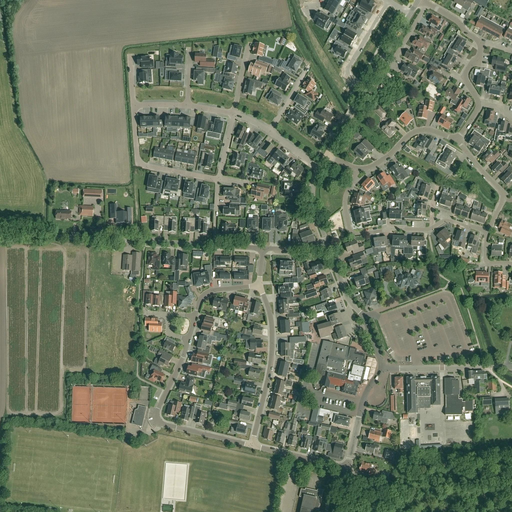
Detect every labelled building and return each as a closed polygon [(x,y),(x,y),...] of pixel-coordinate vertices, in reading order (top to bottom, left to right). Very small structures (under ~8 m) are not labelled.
[(331,0),(328,5),(337,10),(340,5),(331,0)] [(368,0),(368,1),(367,0),(359,0),(355,8),(362,12),(364,9),(370,12),(370,13),(373,8),(374,7),(372,6),(374,4),(368,0)] [(455,0),(454,2),(457,4),(455,7),(460,10),(462,8),(467,11),(469,8),(473,1),(471,0),(455,0)] [(328,5),(325,11),(331,14),(333,16),(337,10),(328,5)] [(352,11),(349,16),(363,24),(364,23),(365,23),(367,20),(366,20),(367,19),(364,17),(360,15),(362,12),(355,8),(353,12),(352,11)] [(318,15),(314,20),(318,22),(317,25),(323,29),(324,28),(325,25),(326,25),(326,24),(328,21),(332,23),(336,26),(339,22),(332,18),(329,17),(324,13),(321,17),(319,15),(318,15)] [(348,21),(345,25),(346,25),(352,29),(354,26),(357,28),(360,30),(361,29),(362,29),(363,26),(363,24),(349,16),(347,20),(348,21)] [(441,18),(439,20),(432,16),(429,22),(436,26),(434,29),(438,31),(440,32),(442,27),(446,21),(441,18)] [(480,30),(485,19),(481,17),(475,27),(480,30)] [(485,32),(490,22),(485,19),(480,30),(485,32)] [(490,35),(495,25),(490,22),(485,32),(490,35)] [(344,29),(346,31),(344,35),(354,41),(357,36),(355,34),(351,32),(352,29),(346,25),(344,29)] [(495,37),(500,27),(495,25),(490,35),(495,37)] [(438,31),(434,29),(432,28),(430,30),(423,26),(423,27),(422,27),(421,28),(422,29),(420,32),(429,37),(431,34),(435,36),(438,31)] [(500,27),(495,37),(499,40),(505,30),(500,27)] [(340,38),(338,42),(345,46),(347,44),(348,45),(350,47),(354,41),(344,35),(342,39),(340,38)] [(455,40),(453,43),(463,50),(466,44),(465,44),(463,42),(465,39),(460,36),(458,35),(455,40)] [(426,49),(430,43),(420,37),(418,40),(416,39),(413,44),(422,50),(423,49),(424,47),(426,49)] [(336,42),(333,47),(337,49),(334,53),(335,53),(335,54),(334,55),(337,57),(338,55),(343,58),(347,52),(346,51),(343,49),(344,47),(336,42)] [(453,43),(448,51),(453,54),(455,52),(458,54),(460,55),(463,50),(453,43)] [(254,52),(253,55),(261,57),(265,57),(265,55),(262,54),(264,46),(256,44),(255,47),(254,47),(253,52),(254,52)] [(239,59),(242,48),(241,48),(241,47),(238,46),(238,47),(235,46),(233,55),(228,54),(227,59),(233,61),(234,57),(239,59)] [(421,60),(424,55),(413,49),(411,52),(408,51),(405,57),(414,63),(417,58),(421,60)] [(447,51),(444,56),(448,58),(446,60),(454,65),(456,61),(452,58),(451,57),(453,54),(453,55),(453,54),(448,51),(447,50),(447,51)] [(200,67),(214,68),(214,61),(206,60),(206,55),(204,55),(204,54),(200,53),(200,55),(196,55),(196,56),(195,56),(194,61),(195,61),(195,63),(200,63),(200,67)] [(166,62),(165,67),(171,68),(171,64),(176,64),(182,65),(182,61),(182,60),(183,57),(179,57),(179,55),(171,54),(171,55),(167,55),(166,62)] [(301,63),(302,63),(301,62),(298,61),(300,59),(294,55),(291,60),(292,61),(290,65),(284,61),(284,62),(283,64),(282,64),(280,67),(286,70),(287,68),(295,72),(295,73),(296,72),(298,69),(299,66),(301,63)] [(143,58),(137,58),(138,65),(142,65),(142,68),(147,68),(153,67),(153,61),(150,61),(149,56),(143,56),(143,58)] [(506,73),(508,66),(503,65),(504,61),(493,58),(493,59),(492,59),(492,61),(492,62),(491,66),(496,67),(495,71),(506,73)] [(441,61),(438,66),(445,70),(446,67),(451,70),(454,65),(446,60),(445,63),(441,61)] [(251,64),(249,72),(255,74),(254,75),(259,77),(261,71),(265,73),(268,66),(257,62),(255,66),(251,64)] [(224,70),(223,76),(225,76),(229,77),(230,74),(235,76),(238,66),(229,64),(228,71),(224,70)] [(401,71),(406,74),(404,76),(408,78),(412,72),(416,75),(419,70),(412,66),(409,64),(408,67),(404,65),(401,71)] [(429,78),(428,80),(433,83),(434,81),(439,84),(443,77),(436,73),(438,69),(432,66),(429,70),(432,73),(429,78)] [(204,81),(205,81),(205,75),(204,75),(204,73),(209,73),(209,69),(202,68),(202,72),(195,72),(194,75),(193,75),(193,80),(194,80),(194,81),(200,82),(200,80),(203,81),(203,82),(204,82),(204,81)] [(140,78),(139,78),(139,84),(148,83),(148,76),(152,76),(151,69),(142,70),(143,74),(140,74),(140,78)] [(166,69),(165,77),(170,77),(170,81),(181,82),(181,79),(182,79),(183,75),(182,75),(182,74),(177,74),(172,74),(173,70),(166,69)] [(478,76),(476,86),(483,87),(484,85),(485,80),(488,80),(489,77),(490,73),(490,71),(487,70),(484,69),(484,70),(484,71),(480,71),(479,76),(478,76)] [(217,74),(215,81),(221,82),(221,81),(225,82),(223,89),(232,91),(234,82),(224,79),(225,76),(223,76),(217,74)] [(285,92),(289,85),(286,83),(287,81),(288,81),(290,78),(284,74),(281,80),(279,79),(275,85),(285,92)] [(486,87),(486,90),(489,91),(489,93),(488,94),(494,95),(496,87),(497,83),(492,82),(493,78),(492,78),(491,78),(489,77),(488,80),(487,85),(486,87)] [(309,78),(302,89),(307,92),(305,95),(314,100),(317,95),(313,92),(311,91),(315,84),(312,82),(313,81),(309,78)] [(261,89),(263,84),(253,80),(252,84),(246,82),(244,93),(244,94),(247,95),(248,94),(251,95),(252,91),(254,85),(257,85),(256,88),(261,89)] [(496,87),(494,95),(500,97),(500,95),(500,94),(504,95),(505,91),(507,83),(503,82),(502,84),(497,83),(496,87)] [(456,106),(460,99),(457,98),(458,96),(457,95),(460,91),(455,88),(452,91),(448,89),(445,95),(452,100),(450,103),(456,106)] [(274,103),(278,106),(279,105),(282,101),(281,101),(282,100),(275,96),(278,92),(272,89),(268,94),(271,96),(269,101),(270,101),(269,102),(273,104),(274,103)] [(294,102),(296,103),(301,106),(300,109),(302,112),(301,113),(305,115),(308,110),(304,107),(307,101),(304,99),(305,98),(302,97),(302,98),(298,95),(298,96),(297,96),(295,98),(296,98),(294,102)] [(470,107),(467,105),(470,100),(468,99),(468,98),(466,97),(465,97),(462,101),(460,99),(456,106),(454,110),(458,112),(461,108),(467,111),(470,107)] [(432,112),(434,103),(426,102),(425,108),(420,107),(418,118),(426,119),(428,111),(432,112)] [(378,107),(374,111),(382,118),(385,114),(378,107)] [(317,112),(314,118),(323,122),(324,119),(329,122),(333,116),(329,114),(330,112),(330,111),(326,109),(325,109),(324,111),(323,110),(321,114),(317,112)] [(287,114),(285,117),(297,125),(304,116),(296,110),(294,113),(290,110),(289,112),(288,112),(287,112),(287,113),(287,114)] [(492,121),(493,115),(494,112),(487,111),(485,121),(489,121),(488,127),(494,129),(496,122),(492,121)] [(407,126),(413,120),(405,113),(400,119),(407,126)] [(448,129),(453,121),(443,115),(438,123),(448,129)] [(200,117),(198,129),(202,130),(202,132),(206,133),(208,126),(205,125),(206,118),(204,118),(204,117),(201,116),(200,117)] [(153,118),(153,128),(162,128),(163,121),(159,121),(159,118),(153,118)] [(207,133),(207,135),(214,136),(214,138),(220,140),(221,135),(223,123),(220,122),(221,121),(216,120),(215,124),(210,123),(209,122),(209,123),(209,127),(207,133)] [(394,132),(396,131),(392,127),(396,124),(391,120),(388,123),(382,129),(390,136),(392,135),(393,136),(395,133),(394,132)] [(315,128),(310,135),(316,139),(316,140),(317,140),(320,141),(320,140),(321,140),(322,140),(322,139),(322,138),(322,137),(324,133),(321,132),(325,127),(318,123),(315,128)] [(497,129),(495,137),(498,137),(499,137),(499,136),(502,137),(502,136),(505,136),(505,135),(507,126),(507,124),(501,123),(500,130),(497,129)] [(238,144),(244,146),(249,134),(245,133),(247,130),(246,130),(245,129),(243,128),(242,128),(240,127),(237,135),(238,135),(237,138),(240,139),(238,144)] [(473,149),(480,140),(481,138),(476,134),(477,133),(474,131),(470,137),(472,139),(469,144),(474,148),(473,149)] [(246,143),(251,147),(256,151),(258,148),(256,147),(262,139),(262,138),(260,136),(259,137),(256,134),(255,136),(251,133),(246,143)] [(423,152),(430,139),(429,141),(423,138),(422,140),(419,139),(414,148),(418,151),(419,149),(423,152)] [(481,138),(480,140),(473,149),(479,153),(483,148),(485,150),(491,142),(488,140),(487,142),(481,138)] [(430,139),(423,152),(425,148),(430,151),(428,154),(432,156),(438,147),(435,145),(436,143),(430,139)] [(367,148),(370,145),(365,140),(362,143),(362,144),(360,146),(360,145),(354,151),(363,160),(369,154),(365,150),(367,148)] [(258,148),(256,151),(252,156),(255,158),(258,153),(262,157),(265,153),(268,155),(274,147),(271,145),(271,144),(270,143),(269,144),(269,143),(264,148),(260,145),(258,148)] [(173,151),(169,151),(170,147),(167,147),(166,150),(163,149),(163,146),(161,145),(160,149),(155,148),(153,157),(173,161),(174,152),(175,152),(176,148),(173,148),(173,151)] [(444,152),(442,155),(444,156),(453,161),(456,155),(454,154),(451,152),(453,150),(446,146),(443,151),(444,152)] [(175,162),(194,165),(196,156),(197,156),(197,152),(195,152),(194,156),(190,155),(191,151),(188,151),(188,154),(184,154),(185,150),(182,150),(181,153),(177,152),(175,162)] [(275,160),(278,163),(284,155),(282,153),(282,152),(279,150),(279,151),(278,151),(277,152),(275,150),(266,161),(271,165),(275,160)] [(492,163),(500,155),(495,151),(491,155),(489,152),(483,158),(488,163),(489,161),(492,163)] [(212,163),(213,159),(212,159),(212,158),(208,157),(209,154),(203,153),(201,160),(205,161),(204,165),(204,167),(205,167),(205,168),(209,169),(209,168),(210,168),(211,163),(212,163)] [(234,155),(232,166),(239,168),(240,164),(241,159),(245,159),(246,154),(241,153),(240,156),(234,155)] [(439,158),(436,164),(441,167),(443,163),(447,166),(449,167),(453,161),(444,156),(442,155),(441,154),(439,158)] [(284,155),(278,163),(280,165),(277,169),(282,173),(290,163),(288,161),(289,159),(288,159),(289,158),(286,155),(286,156),(284,155)] [(498,163),(492,169),(493,170),(492,170),(492,171),(494,173),(495,173),(495,172),(497,174),(500,171),(502,173),(508,167),(504,163),(501,166),(498,163)] [(249,164),(247,170),(251,171),(250,177),(262,180),(262,179),(264,171),(254,169),(255,165),(249,164)] [(289,166),(285,171),(290,175),(292,172),(299,177),(304,170),(303,170),(303,169),(301,168),(300,168),(295,164),(291,168),(289,166)] [(403,181),(404,180),(409,176),(405,171),(402,173),(397,165),(391,169),(398,180),(401,178),(403,181)] [(511,167),(510,166),(505,172),(508,174),(506,175),(502,180),(507,185),(511,179),(511,176),(509,174),(511,171),(511,167)] [(389,188),(395,184),(392,179),(389,181),(384,173),(378,177),(384,186),(387,184),(389,188)] [(155,189),(154,193),(159,194),(161,185),(162,181),(161,181),(157,180),(158,177),(157,177),(157,176),(153,176),(153,177),(150,176),(149,179),(148,179),(148,183),(149,183),(148,188),(155,189)] [(171,193),(173,180),(171,180),(171,179),(168,178),(167,179),(166,179),(165,188),(162,187),(160,193),(164,194),(164,192),(171,193)] [(373,183),(370,180),(369,179),(362,186),(363,187),(362,188),(361,189),(367,193),(367,192),(368,191),(371,188),(372,188),(374,186),(377,189),(380,186),(376,181),(373,183)] [(175,181),(173,180),(171,193),(177,194),(176,196),(180,197),(181,191),(178,190),(179,182),(180,182),(180,181),(179,181),(179,180),(175,180),(175,181)] [(421,191),(430,194),(431,188),(430,187),(426,186),(427,183),(420,181),(417,190),(421,191)] [(189,194),(188,198),(194,199),(195,193),(192,192),(194,184),(191,184),(191,183),(187,182),(186,183),(184,193),(189,194)] [(294,182),(288,182),(282,182),(281,194),(285,194),(285,197),(289,197),(293,198),(293,197),(297,197),(297,196),(298,195),(298,194),(298,193),(298,192),(297,191),(298,189),(293,189),(294,182)] [(201,195),(197,194),(196,202),(202,203),(203,198),(207,199),(207,198),(208,198),(209,193),(208,193),(209,188),(207,188),(207,187),(207,186),(203,185),(203,186),(202,186),(202,190),(201,195)] [(262,199),(263,194),(268,195),(270,187),(258,185),(257,189),(253,188),(252,196),(258,197),(258,198),(262,199)] [(428,199),(430,194),(421,191),(417,190),(411,188),(409,191),(420,194),(419,197),(428,199)] [(224,197),(227,197),(227,200),(232,201),(232,204),(239,204),(247,205),(247,199),(239,199),(239,194),(235,193),(235,190),(225,189),(224,192),(223,195),(224,196),(224,197)] [(370,196),(366,194),(365,193),(363,197),(366,198),(370,201),(373,202),(374,199),(372,198),(372,197),(370,196)] [(355,194),(354,199),(353,199),(352,204),(353,204),(361,206),(363,196),(359,195),(355,194)] [(439,195),(437,201),(440,202),(440,204),(439,204),(445,206),(448,198),(449,194),(446,194),(445,197),(442,196),(439,195)] [(396,211),(396,220),(397,220),(397,221),(400,221),(400,220),(402,220),(402,218),(402,216),(405,216),(405,213),(405,201),(405,198),(402,199),(402,203),(401,211),(399,211),(399,209),(398,208),(396,208),(396,209),(396,211)] [(448,198),(445,206),(451,208),(454,200),(448,198)] [(230,208),(224,208),(223,211),(223,212),(223,213),(223,214),(223,215),(235,216),(235,211),(240,211),(240,205),(230,204),(230,208)] [(110,217),(116,217),(116,224),(123,223),(127,222),(127,223),(132,223),(131,213),(127,213),(127,212),(120,213),(120,214),(117,214),(117,205),(110,205),(110,217)] [(461,216),(464,207),(457,205),(454,214),(461,217),(462,216),(461,216),(462,216),(461,216)] [(83,206),(83,214),(88,214),(88,216),(93,216),(94,207),(83,206)] [(360,211),(354,212),(356,218),(365,216),(365,213),(370,211),(372,211),(371,206),(364,207),(365,210),(360,211)] [(462,216),(461,217),(468,219),(471,209),(464,207),(461,216),(462,216),(461,216),(462,216)] [(387,208),(387,211),(390,212),(390,220),(396,220),(396,211),(390,211),(390,209),(390,208),(387,208)] [(478,221),(481,213),(474,210),(471,220),(478,222),(479,221),(478,221)] [(71,218),(71,211),(65,211),(57,211),(57,219),(65,219),(65,218),(71,218)] [(405,213),(405,216),(405,218),(405,219),(406,219),(408,219),(417,220),(418,217),(423,217),(426,217),(427,211),(414,211),(414,214),(417,214),(417,217),(408,216),(408,215),(408,214),(407,213),(405,213)] [(479,221),(478,222),(485,224),(488,215),(481,213),(478,221),(479,221)] [(282,214),(276,214),(276,229),(279,229),(279,231),(281,231),(280,232),(285,232),(285,231),(286,231),(287,225),(288,225),(288,221),(287,221),(287,220),(282,220),(282,214)] [(263,220),(263,231),(265,231),(265,232),(270,232),(270,231),(271,231),(271,223),(274,223),(275,217),(269,216),(269,220),(263,220)] [(365,216),(356,218),(357,225),(372,222),(372,219),(366,220),(365,216)] [(152,221),(152,231),(152,232),(155,232),(155,231),(158,232),(159,226),(163,226),(164,217),(157,217),(156,221),(152,221)] [(165,217),(165,226),(169,226),(169,232),(172,232),(172,233),(175,234),(175,233),(176,233),(176,223),(172,222),(173,218),(165,217)] [(248,220),(248,230),(250,230),(250,231),(255,231),(255,223),(258,223),(259,218),(253,217),(253,220),(248,220)] [(190,233),(190,227),(195,228),(195,219),(188,218),(188,223),(183,223),(183,233),(184,233),(184,234),(187,234),(187,233),(190,233)] [(207,234),(207,230),(208,230),(208,228),(208,224),(204,224),(204,219),(197,219),(196,228),(196,232),(201,232),(200,233),(200,234),(204,234),(203,235),(206,235),(206,234),(207,234)] [(503,234),(510,237),(511,233),(511,227),(510,227),(511,226),(502,221),(499,228),(501,229),(500,233),(503,234)] [(223,229),(222,235),(229,235),(229,232),(236,232),(237,226),(230,225),(230,224),(223,224),(223,225),(222,226),(221,227),(221,228),(222,229),(223,229)] [(442,251),(444,249),(448,246),(445,243),(449,238),(448,237),(449,236),(450,234),(445,229),(437,237),(442,242),(440,244),(438,246),(442,251)] [(300,235),(298,235),(298,231),(293,230),(292,243),(303,244),(304,245),(315,241),(311,231),(300,235)] [(467,239),(464,238),(465,234),(458,231),(455,241),(460,242),(458,247),(464,248),(467,239)] [(468,244),(469,244),(467,250),(470,251),(471,248),(472,249),(471,253),(476,255),(478,249),(475,248),(478,238),(471,235),(468,244)] [(387,237),(381,238),(382,247),(386,247),(386,252),(387,254),(391,254),(391,248),(389,248),(388,240),(387,237)] [(393,248),(391,248),(391,254),(391,256),(394,255),(394,254),(396,254),(396,250),(400,250),(400,247),(400,237),(394,237),(393,240),(393,248)] [(400,237),(400,247),(404,247),(404,250),(404,254),(406,254),(409,254),(409,248),(407,248),(407,244),(407,238),(400,237)] [(375,248),(373,249),(374,256),(379,256),(378,248),(382,247),(381,238),(374,239),(375,248)] [(409,254),(409,259),(410,259),(413,257),(413,255),(414,255),(414,250),(418,251),(419,238),(412,238),(412,248),(409,248),(409,254)] [(419,238),(418,251),(422,251),(422,255),(427,255),(427,249),(427,247),(424,247),(425,238),(419,238)] [(354,254),(365,250),(362,244),(358,246),(356,241),(345,245),(348,253),(352,251),(354,254)] [(503,245),(498,245),(498,249),(493,248),(492,256),(501,256),(502,249),(503,249),(503,245)] [(365,254),(365,252),(357,255),(358,258),(349,261),(352,268),(362,264),(361,261),(365,259),(364,255),(365,254)] [(139,276),(139,272),(140,272),(141,254),(133,253),(133,256),(124,255),(123,270),(131,271),(131,275),(139,276)] [(159,270),(160,262),(156,262),(157,254),(149,253),(148,265),(154,265),(154,270),(153,270),(157,270),(159,270)] [(175,265),(175,258),(175,260),(172,259),(171,259),(171,255),(168,254),(167,254),(165,254),(164,254),(163,265),(170,266),(170,265),(171,265),(171,272),(175,272),(175,265)] [(176,260),(175,272),(174,281),(179,282),(180,271),(182,271),(182,267),(188,267),(188,262),(187,262),(187,256),(180,255),(180,260),(176,260)] [(216,257),(216,266),(220,266),(221,262),(225,263),(231,263),(231,257),(222,257),(217,257),(216,257)] [(235,257),(235,263),(240,263),(245,263),(245,267),(248,267),(249,267),(249,265),(250,258),(249,258),(244,258),(235,257)] [(280,262),(280,271),(285,271),(285,275),(293,275),(293,263),(280,262)] [(304,264),(306,269),(308,274),(314,272),(314,273),(323,269),(320,262),(311,265),(312,267),(310,268),(308,262),(304,264)] [(205,271),(206,273),(201,274),(203,285),(205,284),(205,285),(209,285),(209,284),(210,284),(209,276),(212,276),(212,268),(212,269),(212,270),(205,271)] [(216,270),(215,279),(216,279),(221,279),(230,280),(230,274),(225,274),(220,274),(220,270),(216,270)] [(418,279),(421,272),(416,270),(413,277),(413,276),(412,276),(411,276),(408,274),(405,276),(404,276),(403,276),(402,277),(399,270),(394,272),(398,281),(397,282),(397,283),(397,284),(397,285),(398,285),(400,285),(401,288),(406,286),(407,287),(408,287),(409,287),(410,287),(411,288),(412,288),(413,288),(414,289),(415,286),(416,286),(417,286),(418,285),(418,284),(418,283),(417,282),(418,279)] [(234,274),(234,280),(243,280),(248,280),(249,280),(249,273),(249,271),(248,271),(245,271),(245,275),(240,275),(234,274)] [(476,272),(476,276),(476,282),(481,282),(485,282),(484,287),(488,287),(488,286),(489,274),(485,274),(485,273),(477,273),(476,272)] [(495,273),(495,284),(494,284),(494,288),(499,288),(505,289),(505,276),(502,276),(502,273),(495,273)] [(195,274),(192,275),(191,281),(195,281),(196,287),(197,287),(197,288),(200,287),(200,286),(203,286),(203,285),(201,274),(195,275),(195,274)] [(323,285),(328,283),(325,276),(318,279),(319,282),(306,286),(308,291),(324,285),(323,285)] [(361,286),(370,283),(368,278),(364,279),(363,276),(354,279),(357,288),(358,289),(361,287),(361,286)] [(279,288),(278,288),(278,291),(279,291),(279,294),(281,294),(281,298),(286,298),(290,298),(299,297),(299,296),(293,296),(293,294),(292,294),(292,293),(292,288),(293,288),(293,283),(287,284),(285,284),(284,284),(284,287),(279,287),(279,288)] [(377,304),(380,303),(379,299),(379,298),(376,290),(377,290),(376,286),(371,288),(371,289),(367,291),(366,295),(367,299),(365,299),(367,304),(366,305),(367,305),(367,304),(369,303),(370,306),(377,303),(377,304)] [(326,299),(333,297),(330,289),(321,292),(322,296),(325,296),(326,299)] [(304,294),(299,296),(299,297),(299,298),(305,296),(306,299),(317,295),(315,290),(304,294)] [(154,294),(154,292),(144,291),(143,299),(147,299),(147,305),(153,305),(153,306),(154,294)] [(176,305),(177,293),(166,292),(166,307),(169,307),(169,308),(171,308),(172,307),(173,307),(173,304),(176,305)] [(154,294),(153,306),(159,307),(160,301),(163,301),(164,293),(160,293),(160,294),(154,294)] [(192,301),(191,300),(190,296),(187,297),(187,298),(182,298),(182,297),(181,296),(178,296),(178,301),(179,301),(179,308),(181,308),(181,309),(182,309),(183,309),(184,309),(184,308),(186,308),(187,305),(188,305),(188,304),(189,304),(190,304),(191,303),(192,302),(192,301)] [(230,309),(235,311),(238,311),(240,307),(242,299),(236,297),(234,304),(231,303),(230,309)] [(280,304),(279,304),(279,308),(288,308),(289,308),(289,305),(293,305),(293,304),(293,301),(300,301),(299,298),(299,297),(290,298),(290,301),(288,301),(286,301),(280,302),(280,304)] [(212,305),(214,305),(213,307),(218,308),(217,308),(218,309),(226,311),(229,301),(223,299),(223,300),(221,300),(215,299),(215,301),(213,301),(212,305)] [(242,299),(240,307),(238,311),(247,313),(249,307),(250,302),(247,301),(248,300),(242,299)] [(249,322),(250,315),(254,316),(254,314),(257,315),(258,311),(259,311),(259,310),(260,310),(259,309),(259,308),(260,304),(253,302),(252,307),(249,307),(247,313),(247,314),(246,321),(249,322)] [(335,303),(328,306),(327,303),(315,307),(317,312),(321,311),(322,312),(324,311),(325,314),(337,309),(335,303)] [(288,308),(279,308),(279,312),(280,312),(280,315),(287,314),(288,314),(291,314),(291,318),(297,317),(301,317),(301,313),(294,314),(293,310),(288,310),(288,308)] [(333,326),(342,323),(339,314),(329,317),(331,322),(333,326)] [(203,324),(213,327),(214,323),(220,324),(221,319),(213,317),(213,320),(205,318),(205,319),(204,319),(204,321),(204,322),(204,324),(203,324)] [(161,332),(162,324),(158,323),(158,319),(153,319),(146,319),(146,326),(150,326),(150,331),(161,332)] [(331,322),(330,323),(330,322),(317,326),(321,339),(331,336),(331,333),(333,332),(332,330),(335,329),(337,333),(332,335),(334,340),(337,339),(337,341),(347,337),(342,323),(333,326),(331,322)] [(213,327),(203,324),(202,327),(201,327),(201,329),(202,330),(201,331),(207,332),(207,335),(213,337),(215,331),(211,331),(212,327),(213,327)] [(260,326),(254,325),(255,324),(251,324),(250,329),(249,329),(248,332),(261,335),(263,328),(259,327),(260,326)] [(207,344),(211,345),(212,341),(215,342),(217,337),(213,337),(207,335),(207,338),(200,336),(199,342),(207,344)] [(170,343),(172,340),(166,337),(164,343),(166,344),(164,347),(173,352),(176,346),(170,343)] [(281,344),(281,350),(294,350),(295,350),(295,343),(299,343),(299,337),(292,337),(292,343),(290,343),(290,344),(281,344)] [(250,341),(250,350),(255,350),(255,348),(262,348),(263,341),(250,341)] [(342,392),(355,396),(359,383),(361,384),(362,384),(363,380),(362,380),(363,380),(367,381),(370,368),(366,367),(366,366),(363,366),(362,366),(363,363),(365,364),(366,360),(364,360),(365,356),(355,354),(357,350),(345,347),(333,344),(333,343),(324,341),(314,378),(323,380),(321,386),(328,388),(329,384),(343,387),(342,392)] [(206,347),(207,344),(199,342),(197,348),(204,350),(203,353),(209,354),(211,348),(206,347)] [(160,367),(161,365),(163,366),(164,364),(168,366),(171,360),(168,358),(169,355),(161,350),(160,351),(158,355),(162,357),(161,360),(158,359),(156,359),(155,360),(154,362),(154,363),(155,364),(160,367)] [(281,350),(281,357),(285,357),(290,357),(290,359),(293,360),(292,363),(303,365),(304,361),(294,359),(294,350),(281,350)] [(198,352),(197,355),(193,354),(192,361),(202,364),(203,360),(208,361),(209,355),(198,352)] [(234,360),(234,364),(240,365),(242,365),(249,366),(252,366),(252,363),(261,364),(262,357),(254,356),(254,354),(250,354),(249,362),(241,361),(241,360),(234,360)] [(280,369),(287,371),(289,364),(281,362),(280,369)] [(200,377),(201,372),(202,371),(209,373),(210,369),(203,367),(193,364),(192,368),(189,367),(187,374),(197,376),(200,377)] [(157,371),(158,368),(152,365),(150,370),(154,372),(152,377),(150,376),(149,379),(154,382),(156,379),(162,382),(165,375),(157,371)] [(250,369),(250,370),(248,376),(258,378),(260,372),(251,370),(250,369)] [(286,378),(287,371),(280,369),(278,376),(286,378)] [(474,372),(474,380),(475,394),(485,394),(484,379),(484,372),(474,372)] [(430,406),(439,406),(440,406),(439,378),(432,378),(432,379),(426,379),(426,377),(420,377),(420,379),(415,379),(415,378),(407,378),(408,414),(418,414),(418,409),(430,409),(430,406)] [(402,389),(402,378),(394,378),(395,389),(398,389),(398,393),(402,393),(402,389)] [(459,382),(456,382),(456,379),(445,379),(445,395),(446,395),(446,408),(445,408),(445,416),(462,416),(462,411),(465,411),(465,412),(473,412),(472,402),(465,402),(459,402),(459,395),(459,382)] [(289,383),(285,383),(277,381),(275,387),(284,389),(285,386),(288,386),(289,383)] [(488,391),(496,391),(496,381),(487,381),(488,391)] [(254,394),(256,387),(252,386),(253,384),(243,382),(241,391),(254,394)] [(193,386),(186,384),(181,383),(180,386),(181,387),(180,391),(191,393),(193,386)] [(141,402),(150,402),(150,387),(141,387),(141,402)] [(286,390),(284,389),(275,387),(274,394),(282,396),(282,395),(286,396),(286,393),(283,393),(283,392),(285,393),(286,390)] [(272,403),(280,405),(281,401),(284,402),(285,399),(281,399),(282,398),(273,396),(272,403)] [(242,406),(244,406),(251,408),(253,400),(243,398),(243,399),(240,398),(239,403),(238,405),(242,406)] [(492,405),(491,398),(482,398),(483,406),(492,405)] [(496,414),(510,414),(509,398),(495,399),(496,414)] [(175,417),(175,413),(179,414),(181,404),(175,402),(174,406),(170,405),(167,415),(175,417)] [(279,408),(280,405),(272,403),(270,409),(278,411),(282,412),(282,409),(279,408)] [(196,404),(194,413),(198,414),(196,423),(203,424),(205,414),(200,413),(201,406),(200,405),(196,404)] [(250,414),(243,412),(244,409),(237,407),(228,405),(227,408),(227,409),(235,411),(234,415),(240,417),(240,419),(248,421),(249,421),(250,417),(249,417),(250,414)] [(136,411),(135,415),(136,417),(137,417),(135,425),(142,427),(147,408),(139,406),(138,410),(136,411)] [(192,420),(193,415),(195,408),(190,407),(189,410),(184,409),(181,419),(184,420),(184,421),(186,421),(187,421),(188,421),(189,419),(192,420)] [(317,423),(320,408),(314,407),(310,422),(317,423)] [(324,417),(324,413),(330,415),(329,418),(331,419),(331,422),(334,423),(334,424),(348,427),(349,427),(349,424),(350,419),(338,416),(339,413),(320,409),(320,412),(319,416),(324,417)] [(375,413),(374,413),(373,414),(373,415),(374,416),(373,419),(381,421),(380,422),(387,424),(388,419),(390,420),(392,413),(382,411),(381,414),(375,413)] [(304,424),(304,420),(297,419),(292,418),(290,425),(289,430),(292,431),(289,445),(295,446),(297,438),(293,437),(294,434),(295,435),(298,422),(304,424)] [(271,429),(270,429),(270,428),(266,427),(264,436),(265,437),(264,439),(271,441),(273,432),(276,433),(279,422),(274,420),(271,429)] [(233,428),(232,432),(237,433),(237,432),(245,434),(246,434),(247,430),(246,430),(246,428),(242,427),(242,426),(239,425),(235,424),(234,425),(234,428),(233,428)] [(286,432),(283,431),(280,430),(277,442),(283,443),(286,432)] [(389,439),(391,432),(384,430),(383,433),(381,432),(375,430),(374,432),(370,431),(368,438),(375,440),(375,441),(379,442),(380,437),(389,439)] [(307,449),(309,441),(306,440),(307,436),(304,436),(303,439),(301,448),(307,449)] [(321,452),(323,443),(320,442),(320,439),(317,438),(314,451),(321,452)] [(421,445),(420,440),(416,440),(417,450),(442,449),(442,444),(421,445)] [(343,445),(336,443),(336,442),(332,441),(331,445),(326,444),(325,450),(330,452),(330,454),(329,453),(328,456),(339,459),(339,457),(341,457),(343,451),(342,450),(343,445)] [(379,447),(379,445),(374,444),(374,446),(371,445),(370,446),(367,445),(365,451),(369,452),(369,453),(373,454),(374,449),(378,450),(379,447)] [(387,459),(391,460),(393,452),(385,450),(383,458),(387,459)] [(375,477),(376,471),(371,469),(372,465),(363,463),(362,466),(361,466),(360,470),(365,472),(365,471),(370,472),(369,476),(375,477)] [(303,498),(300,511),(318,511),(323,490),(318,489),(317,491),(305,488),(305,490),(301,489),(299,497),(303,498)]
